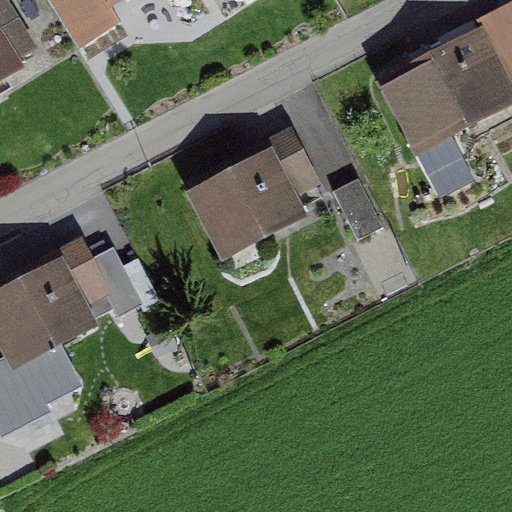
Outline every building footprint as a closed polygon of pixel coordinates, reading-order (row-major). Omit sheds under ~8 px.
[(0,0),(0,70),(32,51),(0,0)] [(53,0),(81,44),(120,20),(110,6),(119,0),(53,0)] [(414,67),(380,84),(440,199),(475,181),(451,135),(511,103),(511,91),(481,32),(431,58),(426,49),(409,58),(414,67)] [(316,183),(290,133),(190,185),(225,256),(298,216),(288,198),(316,183)] [(333,192),(359,241),(384,228),(358,179),(333,192)] [(0,384),(15,414),(75,384),(54,344),(90,326),(80,306),(126,279),(114,257),(93,268),(80,242),(0,283),(0,334),(14,362),(0,369),(0,384)]
